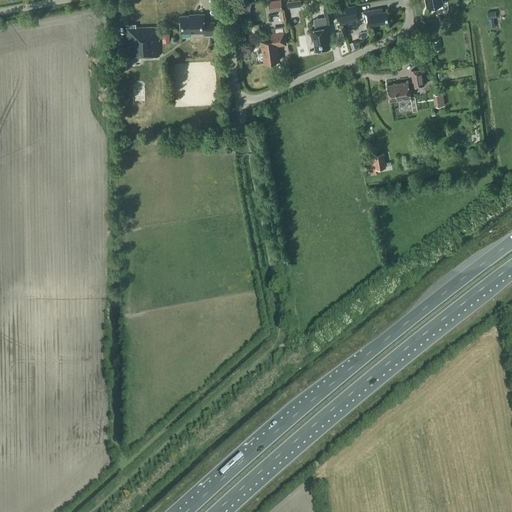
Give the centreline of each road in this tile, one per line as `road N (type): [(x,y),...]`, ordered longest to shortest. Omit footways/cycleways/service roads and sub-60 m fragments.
road 1 (trunk): [(511,241),(186,511)]
road 2 (trunk): [(215,511),(511,267)]
road 3 (residential): [(230,0),(233,80),(251,99),(395,38),(409,23),(406,0)]
